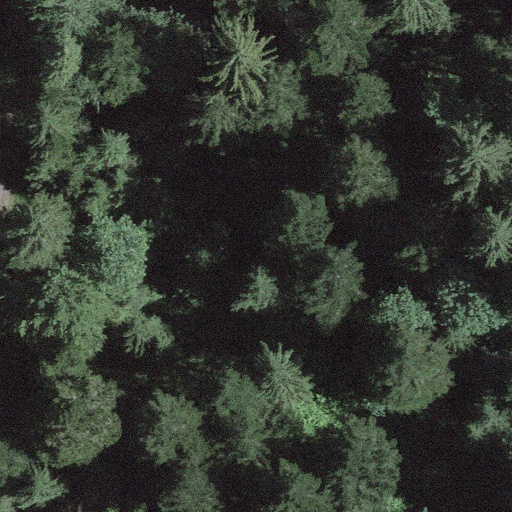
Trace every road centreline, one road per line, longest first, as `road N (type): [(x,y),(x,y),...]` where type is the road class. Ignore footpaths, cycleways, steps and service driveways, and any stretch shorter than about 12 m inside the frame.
road 1 (track): [(0,143),(3,0)]
road 2 (track): [(81,511),(0,397)]
